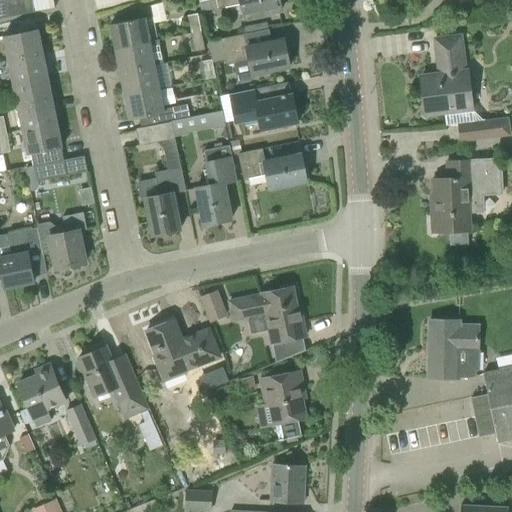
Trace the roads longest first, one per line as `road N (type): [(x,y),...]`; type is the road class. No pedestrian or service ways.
road 1 (residential): [(130,280),(73,0)]
road 2 (tertiary): [(352,511),(363,232)]
road 3 (residential): [(130,280),(363,232)]
road 4 (tertiary): [(363,232),(341,0)]
road 5 (residential): [(0,336),(130,280)]
